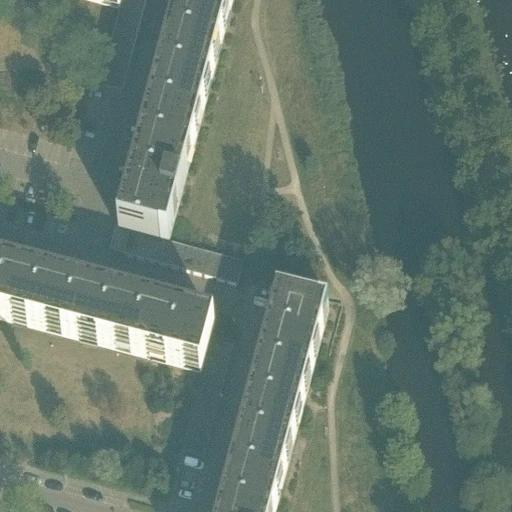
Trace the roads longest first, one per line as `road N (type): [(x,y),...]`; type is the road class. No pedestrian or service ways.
road 1 (residential): [(202,511),(250,352),(235,317),(75,259)]
road 2 (residential): [(75,259),(157,0)]
